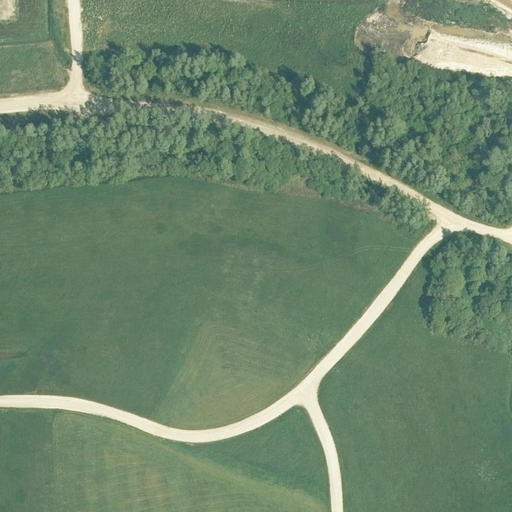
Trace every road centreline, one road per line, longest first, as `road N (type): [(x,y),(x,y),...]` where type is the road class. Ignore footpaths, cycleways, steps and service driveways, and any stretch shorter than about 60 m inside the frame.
road 1 (track): [(511,239),(451,221),(298,394),(253,423),(209,435),(168,433),(92,408),(0,403)]
road 2 (track): [(0,107),(95,101),(245,121),(332,154),(451,221)]
road 3 (unknown): [(73,29),(245,35)]
road 4 (track): [(337,511),(329,447),(298,394)]
